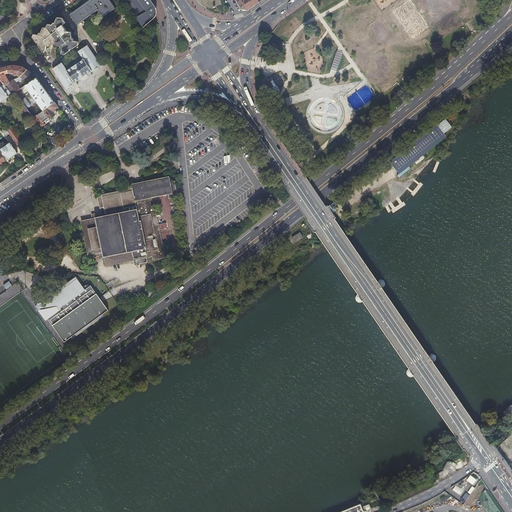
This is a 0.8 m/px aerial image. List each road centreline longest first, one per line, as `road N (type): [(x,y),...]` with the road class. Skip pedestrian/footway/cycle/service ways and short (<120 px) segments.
road 1 (primary): [(0,442),(215,281),(511,36)]
road 2 (primary): [(493,33),(194,282),(0,424)]
road 3 (secondary): [(488,456),(251,108)]
road 4 (secondary): [(244,115),(481,460)]
road 5 (secondary): [(46,166),(164,94)]
road 6 (residential): [(13,31),(86,133)]
